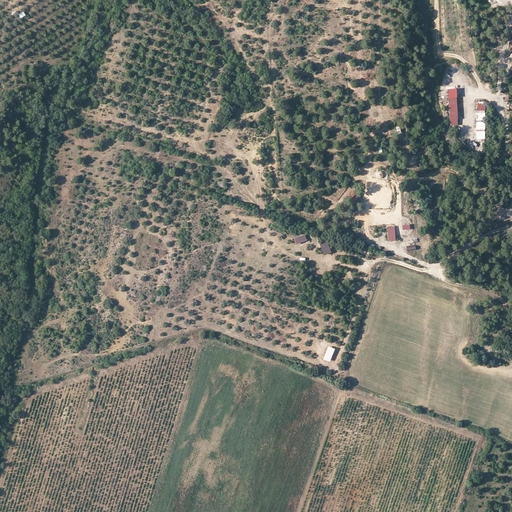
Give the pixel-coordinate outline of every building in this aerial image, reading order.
[(456,87),(448,88),(449,123),(457,123),(456,87)] [(213,104),(209,107),(213,112),(217,109),(213,104)] [(355,203),(359,190),(353,188),(348,201),(355,203)] [(304,234),(293,238),(295,243),(306,240),(304,234)] [(327,240),(319,243),(324,254),(331,251),(327,240)]
